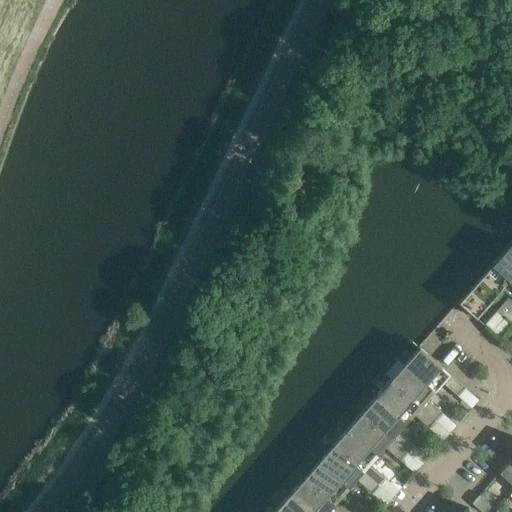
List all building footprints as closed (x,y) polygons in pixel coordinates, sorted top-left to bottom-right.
[(501,288),(511,275),(511,243),(511,242),(484,273),(494,281),(491,285),(489,283),(476,296),(469,290),(458,302),(476,318),(502,288),(501,288)] [(505,317),(511,308),(511,275),(501,288),(502,288),(510,296),(497,310),(505,317)] [(464,386),(420,347),(419,347),(404,364),(435,391),(442,382),(457,395),(464,386)] [(427,399),(435,391),(404,364),(390,380),(435,420),(441,412),(427,399)] [(435,420),(390,380),(375,396),(406,423),(414,415),(428,427),(435,420)] [(398,432),(406,423),(375,396),(361,412),(406,452),(413,445),(398,432)] [(406,452),(361,412),(347,428),(377,456),(385,447),(399,460),(406,452)] [(370,464),(377,456),(347,428),(332,445),(377,485),(384,477),(370,464)] [(377,485),(332,445),(318,461),(349,488),(356,479),(371,492),(377,485)] [(511,483),(511,457),(499,472),(511,483)] [(341,497),(349,488),(318,461),(304,477),(342,511),(353,511),(355,510),(341,497)] [(342,511),(304,477),(289,494),(310,511),(342,511)] [(310,511),(289,494),(275,510),(277,511),(310,511)] [(484,511),(491,505),(479,495),(472,503),(482,511),(484,511)]
